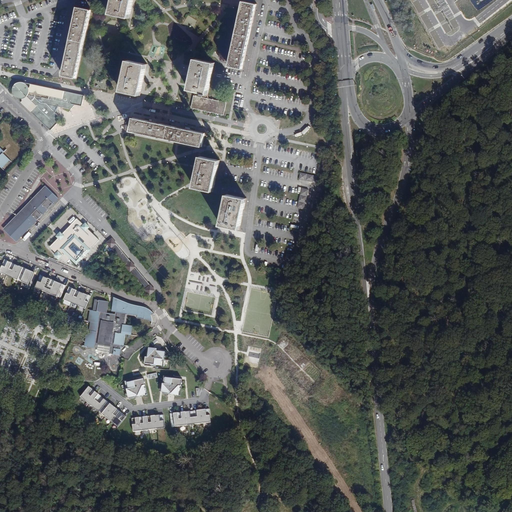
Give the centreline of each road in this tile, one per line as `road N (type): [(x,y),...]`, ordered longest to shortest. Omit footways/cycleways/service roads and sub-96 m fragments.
road 1 (tertiary): [(366,282),(389,511)]
road 2 (unclassified): [(255,127),(145,104),(49,141)]
road 3 (unclassified): [(257,175),(248,247),(256,256),(291,263),(295,256),(311,194),(295,183)]
road 4 (tertiary): [(346,98),(366,282)]
road 5 (track): [(420,511),(418,487),(511,360)]
road 6 (tertiary): [(366,282),(407,149),(408,116)]
road 7 (unclassified): [(289,0),(316,57),(313,110),(303,127),(273,132)]
road 8 (residential): [(73,193),(160,291),(154,306)]
road 9 (residential): [(21,252),(154,306)]
road 10 (tertiary): [(408,116),(511,32)]
road 11 (unclassified): [(257,121),(247,104),(266,0)]
